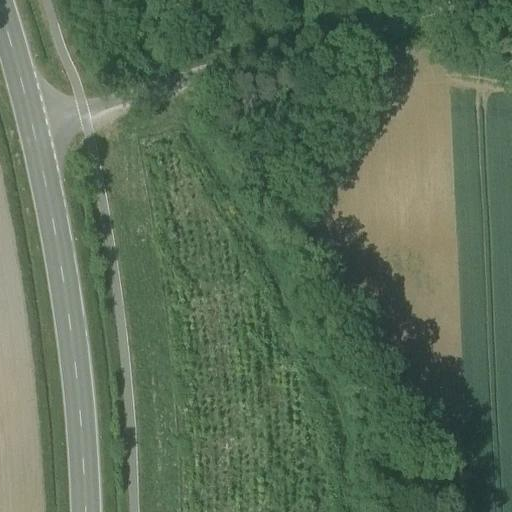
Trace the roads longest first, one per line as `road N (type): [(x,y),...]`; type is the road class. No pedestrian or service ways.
road 1 (unclassified): [(423,0),(33,118)]
road 2 (primary): [(88,511),(69,296),(33,118)]
road 3 (primary): [(33,118),(2,0)]
